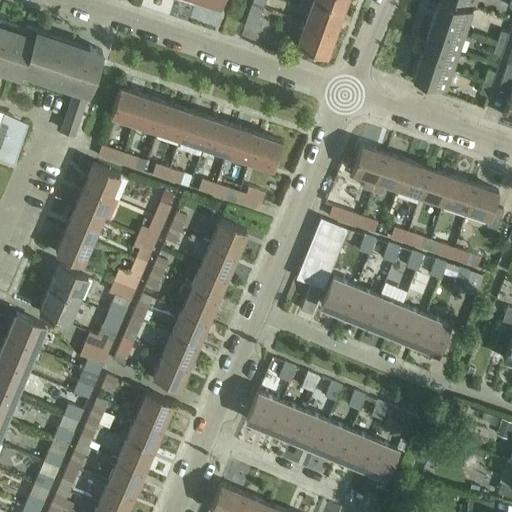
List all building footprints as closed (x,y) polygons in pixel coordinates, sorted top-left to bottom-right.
[(196,0),(196,2),(220,10),(223,0),(196,0)] [(253,0),(244,25),(258,30),(262,18),(258,16),(264,0),(253,0)] [(318,0),(312,0),(305,20),(334,31),(342,9),(318,0)] [(318,0),(342,9),(345,0),(318,0)] [(440,0),(438,0),(432,19),(465,31),(472,11),(440,0)] [(432,19),(425,38),(459,50),(465,31),(432,19)] [(325,54),(334,31),(305,20),(297,44),(325,54)] [(75,87),(64,118),(61,129),(73,133),(101,50),(88,46),(87,50),(36,34),(37,29),(25,25),(21,37),(0,29),(0,69),(21,76),(23,71),(75,87)] [(500,29),(496,41),(504,44),(508,32),(500,29)] [(425,38),(419,58),(452,69),(459,50),(425,38)] [(500,56),(504,44),(496,41),(492,53),(500,56)] [(450,74),(452,69),(419,58),(412,78),(445,89),(450,74)] [(507,62),(498,86),(510,90),(501,114),(511,117),(511,63),(511,64),(507,62)] [(487,68),(483,79),(491,82),(495,71),(487,68)] [(452,69),(450,74),(461,78),(463,73),(452,69)] [(483,79),(479,91),(487,94),(491,82),(483,79)] [(119,85),(110,112),(134,120),(143,93),(119,85)] [(143,93),(134,120),(157,127),(165,101),(143,93)] [(165,101),(157,127),(179,135),(188,108),(165,101)] [(188,108),(179,135),(202,143),(211,116),(188,108)] [(0,155),(0,156),(15,161),(28,123),(13,118),(0,113),(0,155)] [(211,116),(202,143),(225,151),(234,124),(211,116)] [(234,124),(225,151),(248,158),(257,132),(234,124)] [(257,132),(248,158),(272,166),(281,140),(257,132)] [(361,184),(371,187),(383,150),(360,142),(350,169),(364,174),(361,184)] [(96,154),(119,162),(123,151),(100,144),(96,154)] [(383,150),(371,187),(380,190),(383,180),(397,185),(406,158),(383,150)] [(123,151),(119,162),(133,166),(136,156),(123,151)] [(406,158),(397,185),(419,192),(428,166),(406,158)] [(151,173),(166,178),(170,165),(155,161),(151,173)] [(93,162),(83,184),(108,195),(118,172),(93,162)] [(170,165),(166,178),(179,182),(183,170),(179,169),(179,168),(170,165)] [(428,166),(419,192),(442,200),(451,173),(428,166)] [(451,173),(442,200),(465,208),(474,181),(451,173)] [(197,189),(212,193),(216,181),(200,176),(197,189)] [(216,181),(212,193),(234,200),(238,189),(216,181)] [(474,181),(465,208),(488,216),(489,216),(486,224),(496,227),(503,208),(492,204),(497,189),(474,181)] [(83,184),(74,206),(99,217),(108,195),(83,184)] [(238,189),(234,200),(258,208),(264,190),(247,185),(245,191),(238,189)] [(163,191),(153,214),(165,219),(171,204),(169,204),(172,195),(163,191)] [(331,204),(328,214),(358,225),(361,214),(331,204)] [(74,206),(64,228),(90,239),(99,217),(74,206)] [(175,209),(169,224),(181,229),(187,214),(175,209)] [(141,223),(136,233),(155,241),(165,219),(153,214),(147,226),(141,223)] [(361,214),(358,225),(373,230),(376,219),(361,214)] [(321,216),(315,229),(341,239),(346,227),(321,216)] [(219,218),(209,241),(235,252),(245,229),(219,218)] [(175,242),(181,229),(169,224),(163,237),(175,242)] [(393,224),(389,235),(403,240),(407,229),(393,224)] [(80,262),(90,239),(64,228),(54,251),(80,262)] [(315,229),(311,241),(337,251),(341,239),(315,229)] [(407,229),(403,240),(426,248),(430,237),(407,229)] [(370,252),(375,236),(363,232),(358,248),(370,252)] [(138,247),(134,258),(146,263),(155,241),(136,233),(132,244),(138,247)] [(430,237),(426,248),(448,256),(452,244),(430,237)] [(209,241),(199,263),(226,274),(235,252),(209,241)] [(311,241),(306,253),(332,263),(337,251),(311,241)] [(393,260),(399,245),(387,241),(381,256),(393,260)] [(452,244),(448,256),(476,265),(480,254),(452,244)] [(417,268),(419,262),(422,253),(411,249),(406,264),(417,268)] [(306,253),(301,265),(327,275),(332,263),(306,253)] [(156,254),(150,268),(162,273),(168,258),(156,254)] [(435,257),(429,273),(439,276),(440,277),(444,266),(446,261),(435,257)] [(117,266),(112,278),(135,288),(146,263),(134,258),(128,271),(117,266)] [(475,294),(482,273),(446,261),(444,266),(456,270),(453,280),(464,284),(462,290),(475,294)] [(59,263),(49,287),(76,299),(86,275),(59,263)] [(199,263),(190,285),(216,297),(226,274),(199,263)] [(301,265),(296,277),(322,288),(327,275),(301,265)] [(156,287),(162,273),(150,268),(145,282),(156,287)] [(320,303),(344,313),(355,285),(331,275),(320,303)] [(113,293),(106,311),(121,318),(129,299),(130,299),(135,288),(112,278),(107,290),(113,293)] [(184,298),(180,307),(207,319),(216,297),(190,285),(181,282),(175,295),(184,298)] [(310,313),(320,290),(309,285),(300,309),(310,313)] [(355,285),(344,313),(367,322),(378,294),(355,285)] [(49,287),(39,311),(66,322),(76,299),(49,287)] [(139,290),(130,314),(142,319),(142,317),(148,319),(152,309),(147,308),(152,295),(139,290)] [(378,294),(367,322),(389,332),(401,304),(378,294)] [(401,304),(389,332),(412,341),(424,313),(401,304)] [(511,308),(506,306),(492,348),(503,352),(502,357),(511,360),(511,308)] [(180,307),(171,330),(197,341),(207,319),(180,307)] [(88,329),(83,341),(107,351),(121,318),(106,311),(97,333),(88,329)] [(15,312),(6,336),(35,348),(44,324),(15,312)] [(424,313),(412,341),(436,351),(448,323),(424,313)] [(130,314),(122,335),(134,340),(142,319),(130,314)] [(171,330),(161,352),(187,363),(197,341),(171,330)] [(122,335),(113,358),(124,362),(134,340),(122,335)] [(6,336),(0,349),(0,360),(25,371),(35,348),(6,336)] [(87,356),(81,368),(97,375),(107,351),(83,341),(78,352),(87,356)] [(178,386),(187,363),(161,352),(151,375),(178,386)] [(0,360),(0,387),(15,394),(25,371),(0,360)] [(289,380),(295,365),(284,361),(278,375),(289,380)] [(81,368),(72,391),(87,398),(97,375),(81,368)] [(312,389),(318,375),(306,370),(300,385),(312,389)] [(111,391),(117,376),(106,371),(99,386),(111,391)] [(335,399),(341,384),(330,380),(324,394),(335,399)] [(0,387),(0,414),(6,417),(15,394),(0,387)] [(257,389),(246,418),(269,428),(281,399),(257,389)] [(358,408),(364,394),(353,389),(347,404),(358,408)] [(145,390),(135,413),(161,424),(171,401),(145,390)] [(95,395),(86,418),(97,423),(107,400),(95,395)] [(281,399),(269,428),(292,437),(304,409),(281,399)] [(381,418),(387,403),(376,399),(370,413),(381,418)] [(63,411),(62,414),(77,421),(82,409),(67,402),(63,411)] [(404,427),(410,412),(399,408),(393,422),(404,427)] [(304,409),(292,437),(315,447),(327,418),(304,409)] [(135,413),(126,435),(152,446),(161,424),(135,413)] [(62,414),(52,437),(67,444),(77,421),(62,414)] [(511,419),(500,416),(495,432),(509,436),(511,427),(511,419)] [(86,418),(76,440),(88,445),(88,444),(97,448),(99,442),(91,439),(97,423),(86,418)] [(327,418),(315,447),(338,456),(350,427),(327,418)] [(350,427),(338,456),(361,465),(373,437),(350,427)] [(126,435),(116,457),(142,468),(152,446),(126,435)] [(52,437),(42,460),(58,466),(67,444),(52,437)] [(373,437),(361,465),(385,475),(396,446),(373,437)] [(76,440),(67,462),(78,467),(88,445),(76,440)] [(116,457),(107,479),(133,490),(142,468),(116,457)] [(501,477),(504,478),(499,490),(511,494),(511,459),(507,458),(501,477)] [(49,488),(58,466),(42,460),(33,481),(49,488)] [(67,462),(57,484),(69,489),(78,467),(67,462)] [(107,479),(97,501),(121,511),(123,511),(133,490),(107,479)] [(220,481),(209,507),(220,511),(233,511),(243,490),(220,481)] [(57,484),(48,507),(60,511),(73,511),(75,508),(70,506),(73,500),(66,497),(69,489),(57,484)] [(243,490),(233,511),(259,511),(265,500),(243,490)] [(29,492),(23,506),(37,511),(44,498),(29,492)] [(496,511),(492,511),(494,500),(469,496),(466,511),(496,511)] [(265,500),(259,511),(285,511),(287,509),(265,500)] [(121,511),(97,501),(92,511),(121,511)]
